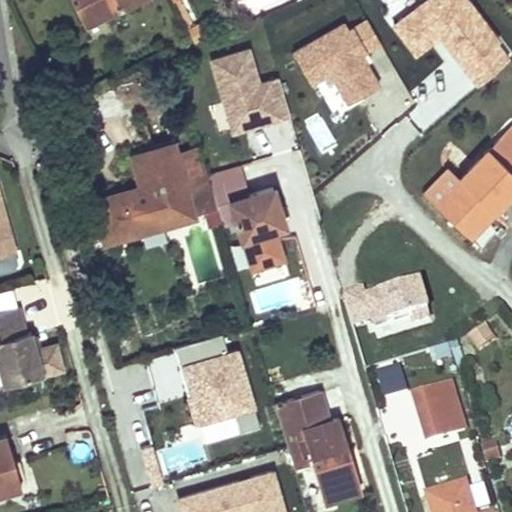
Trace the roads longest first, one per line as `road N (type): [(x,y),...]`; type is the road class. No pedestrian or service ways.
road 1 (unknown): [(0,133),(23,168),(119,511)]
road 2 (unknown): [(278,146),(308,221),(391,511)]
